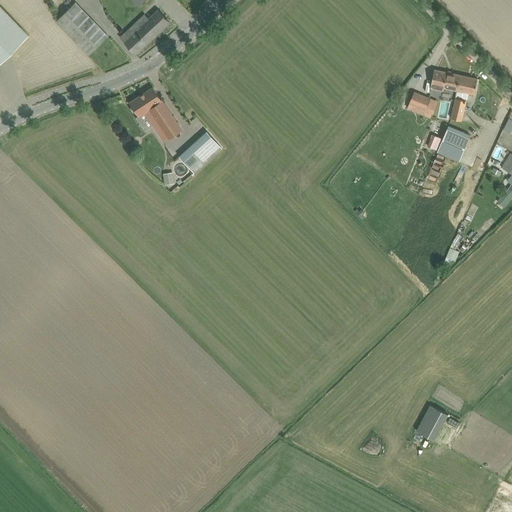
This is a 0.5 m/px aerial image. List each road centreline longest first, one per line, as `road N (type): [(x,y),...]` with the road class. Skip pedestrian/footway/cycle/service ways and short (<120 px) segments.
road 1 (unclassified): [(0,127),(148,67),(226,0)]
road 2 (unclassified): [(511,101),(415,0)]
